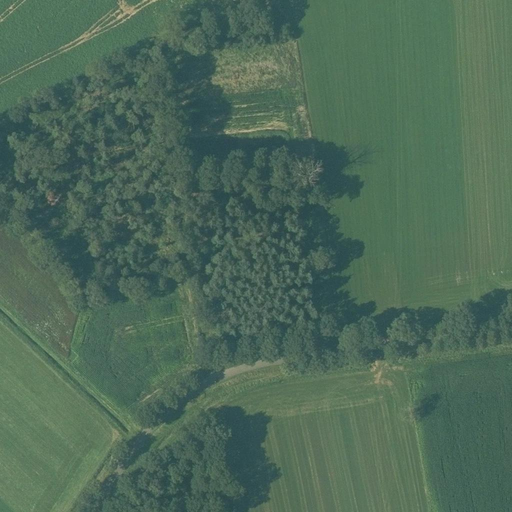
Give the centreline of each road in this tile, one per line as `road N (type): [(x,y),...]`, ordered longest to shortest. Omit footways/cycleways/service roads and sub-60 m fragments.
road 1 (unclassified): [(92,511),(148,429),(213,378),(256,364),(511,330)]
road 2 (track): [(151,44),(213,378)]
